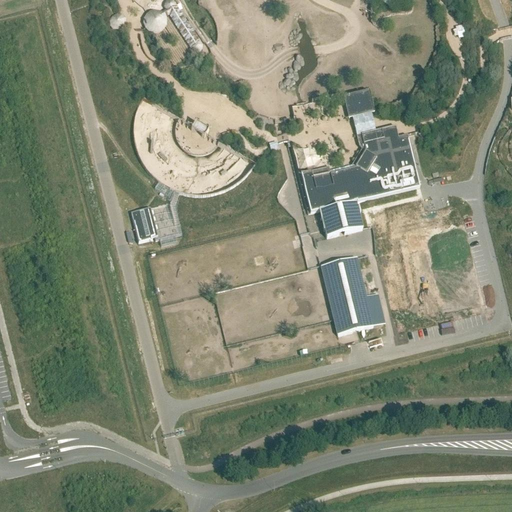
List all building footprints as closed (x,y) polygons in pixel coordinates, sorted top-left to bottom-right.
[(143,27),(145,29),(145,30),(148,32),(151,34),(152,34),(156,35),(160,34),(164,30),(167,26),(167,21),(166,18),(169,17),(189,50),(193,54),(196,54),(200,53),(202,50),(202,46),(179,10),(175,4),(173,2),(171,1),(169,1),(166,2),(164,5),(164,8),(166,11),(162,13),(159,12),(154,11),(150,12),(146,15),(144,17),(143,21),(142,24),(143,27)] [(120,16),(117,15),(114,16),(112,18),(110,21),(110,24),(112,27),(114,29),(117,30),(120,29),(123,27),(124,25),(125,23),(124,20),(122,17),(120,16)] [(466,38),(463,26),(456,27),(457,30),(454,31),(455,37),(458,36),(459,39),(466,38)] [(368,92),(343,98),(348,119),(352,118),(355,128),(357,137),(361,136),(361,137),(363,136),(363,135),(369,134),(369,135),(375,133),(375,132),(373,124),(371,114),(374,113),(370,98),(368,92)] [(191,131),(204,139),(208,131),(195,124),(191,131)] [(369,134),(363,135),(363,136),(361,137),(366,159),(361,168),(355,170),(330,176),(329,176),(322,178),(321,178),(314,180),(313,180),(313,179),(311,174),(311,173),(300,176),(301,177),(310,215),(320,213),(327,240),(362,231),(356,204),(419,189),(409,145),(407,137),(398,139),(395,129),(381,132),(381,131),(375,132),(375,133),(369,135),(369,134)] [(293,148),(292,147),(298,171),(299,170),(302,170),(304,169),(307,170),(309,168),(311,168),(314,168),(315,166),(317,164),(319,162),(322,160),(321,159),(320,156),(320,155),(317,153),(314,152),(311,150),(309,149),(305,150),(301,150),(298,149),(295,149),(293,148)] [(167,198),(170,193),(168,191),(165,190),(163,189),(161,187),(158,185),(155,191),(167,198)] [(170,205),(150,211),(157,239),(154,240),(155,243),(160,242),(161,248),(177,244),(175,238),(181,237),(174,208),(179,196),(176,195),(174,195),(170,205)] [(154,240),(157,239),(150,211),(150,210),(143,212),(131,215),(138,244),(154,240)] [(321,269),(320,269),(329,303),(333,322),(334,327),(335,327),(337,338),(373,329),(366,300),(356,260),(321,269)]
